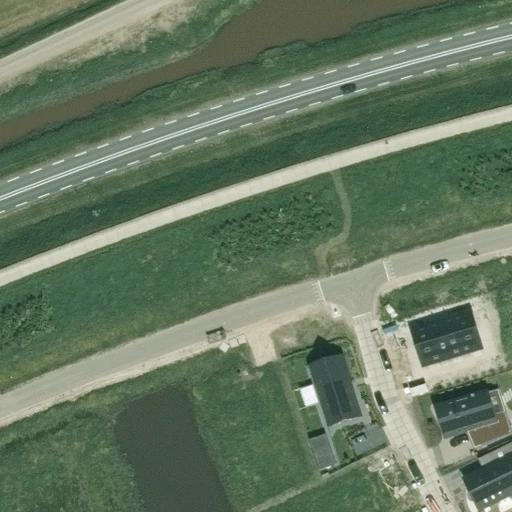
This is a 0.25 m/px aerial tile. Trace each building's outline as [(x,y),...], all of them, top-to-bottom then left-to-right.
[(470,313),(413,331),(424,367),(481,350),(470,313)] [(344,361),(311,372),(327,423),(360,412),(344,361)] [(480,365),(457,372),(461,383),(484,376),(480,365)] [(246,399),(227,405),(234,425),(243,422),(250,444),(299,428),(291,405),(273,411),(264,384),(243,391),(246,399)] [(487,392),(436,407),(446,439),(474,431),(481,448),(511,434),(511,433),(499,390),(487,394),(487,392)] [(326,436),(309,441),(319,471),(335,465),(326,436)] [(479,511),(511,496),(511,443),(478,460),(482,469),(487,480),(467,490),(478,511),(479,511)] [(47,511),(27,465),(0,477),(0,511),(47,511)] [(357,467),(325,483),(335,503),(340,500),(345,511),(365,511),(398,496),(387,475),(366,485),(357,467)] [(405,511),(398,496),(365,511),(405,511)]
